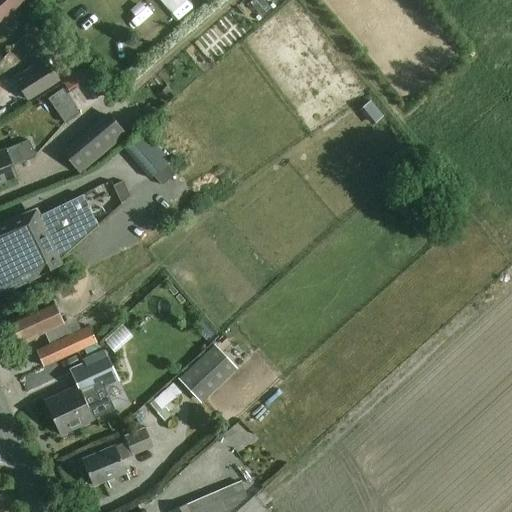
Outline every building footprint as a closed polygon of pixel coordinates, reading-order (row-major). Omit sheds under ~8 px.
[(0,0),(0,19),(23,0),(0,0)] [(197,51),(215,70),(229,56),(211,37),(197,51)] [(59,74),(45,55),(15,76),(29,95),(59,74)] [(80,112),(64,88),(49,98),(65,122),(80,112)] [(127,134),(111,115),(65,154),(80,173),(127,134)] [(152,179),(170,164),(142,131),(124,146),(152,179)] [(36,155),(29,139),(0,150),(0,182),(17,176),(13,165),(36,155)] [(37,208),(13,219),(0,224),(0,293),(39,275),(64,264),(62,260),(102,228),(84,193),(41,214),(37,208)] [(69,336),(53,301),(11,320),(16,331),(15,334),(16,338),(19,338),(21,342),(46,331),(52,344),(38,350),(45,365),(96,342),(90,327),(69,336)] [(133,323),(120,334),(132,349),(145,338),(133,323)] [(238,369),(215,344),(179,378),(201,403),(238,369)] [(139,369),(130,349),(108,360),(104,351),(70,367),(78,385),(45,400),(61,434),(94,419),(93,417),(107,411),(98,391),(118,381),(117,379),(139,369)] [(181,392),(173,383),(150,403),(165,420),(172,414),(165,407),(181,392)] [(152,445),(145,427),(124,436),(126,441),(82,459),(93,485),(127,471),(121,458),(152,445)] [(240,428),(222,444),(236,459),(254,443),(240,428)] [(150,451),(127,459),(130,468),(153,460),(150,451)] [(194,460),(178,468),(184,480),(177,484),(182,495),(206,483),(194,460)] [(230,511),(248,495),(242,480),(170,510),(170,511),(230,511)]
